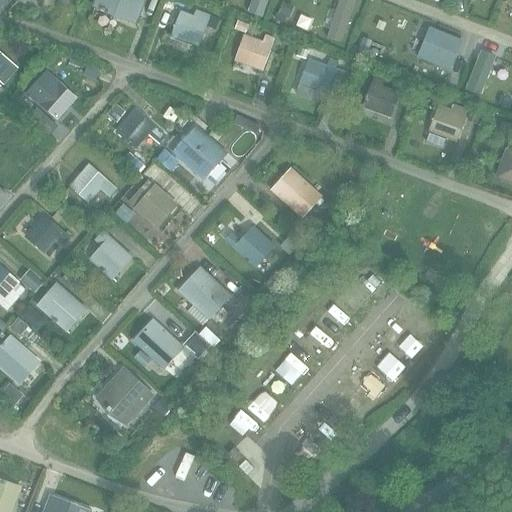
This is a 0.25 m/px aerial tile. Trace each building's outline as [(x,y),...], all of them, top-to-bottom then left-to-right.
[(97,0),(95,7),(101,9),(100,11),(105,12),(135,22),(144,0),(97,0)] [(315,12),(319,0),(302,0),(300,6),(315,12)] [(343,0),(337,22),(348,25),(355,0),(343,0)] [(180,14),(172,36),(199,47),(206,27),(217,31),(221,20),(210,16),(201,13),(196,11),(193,19),(180,14)] [(460,68),(472,72),(484,37),(471,33),(460,68)] [(263,70),(274,40),(266,37),(262,45),(244,38),(236,60),(263,70)] [(327,93),(338,64),(330,61),(327,68),(309,62),(300,83),(327,93)] [(0,79),(5,83),(11,76),(0,65),(0,79)] [(57,119),(77,98),(53,77),(47,83),(53,89),(40,104),(57,119)] [(391,117),(399,95),(382,89),(384,81),(375,78),(364,107),(391,117)] [(456,141),(467,111),(457,108),(454,115),(438,109),(426,142),(443,149),(447,138),(456,141)] [(156,141),(162,134),(137,112),(118,133),(135,148),(148,134),(156,141)] [(23,158),(31,150),(4,126),(0,130),(0,157),(7,164),(18,153),(23,158)] [(217,166),(225,157),(195,130),(176,152),(199,173),(210,160),(217,166)] [(511,181),(511,141),(499,177),(511,181)] [(110,197),(116,190),(89,166),(70,187),(88,203),(100,189),(110,197)] [(313,204),(320,196),(291,170),(272,191),(298,215),(310,201),(313,204)] [(147,181),(129,202),(136,209),(154,224),(167,210),(169,213),(176,206),(155,187),(147,181)] [(64,246),(70,239),(45,217),(26,238),(44,253),(56,240),(64,246)] [(267,254),(274,247),(254,228),(241,242),(232,234),(226,241),(255,267),(267,254)] [(124,265),(131,257),(103,232),(95,240),(102,246),(90,260),(109,277),(122,262),(124,265)] [(19,297),(25,290),(0,268),(0,267),(0,303),(11,290),(19,297)] [(29,270),(20,280),(32,291),(41,280),(29,270)] [(202,326),(209,318),(228,297),(200,270),(181,291),(195,304),(187,312),(202,326)] [(79,317),(85,309),(57,285),(38,306),(64,328),(76,314),(79,317)] [(253,298),(241,287),(232,296),(244,307),(253,298)] [(27,307),(19,316),(27,322),(35,313),(27,307)] [(18,318),(10,327),(19,335),(27,326),(18,318)] [(140,335),(134,342),(160,366),(163,369),(176,355),(183,347),(163,329),(154,321),(140,335)] [(32,370),(39,362),(10,337),(0,349),(0,366),(17,381),(29,367),(32,370)] [(123,370),(95,402),(125,429),(153,397),(123,370)] [(26,379),(18,389),(31,399),(39,389),(26,379)] [(9,383),(0,393),(14,405),(22,395),(9,383)] [(233,442),(221,451),(247,481),(259,471),(233,442)] [(0,511),(10,511),(14,501),(6,499),(10,487),(0,483),(0,511)] [(77,505),(76,508),(53,499),(47,511),(92,511),(93,511),(77,505)]
